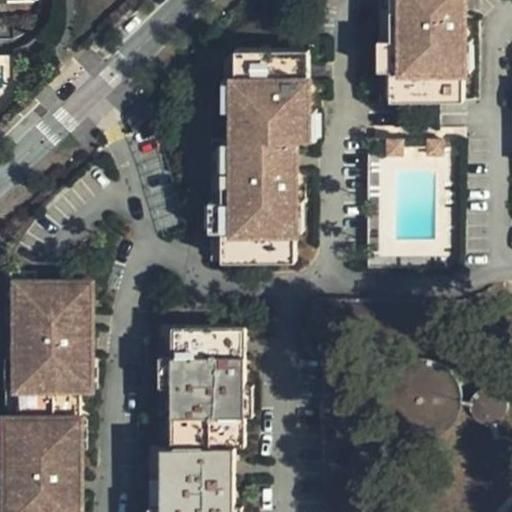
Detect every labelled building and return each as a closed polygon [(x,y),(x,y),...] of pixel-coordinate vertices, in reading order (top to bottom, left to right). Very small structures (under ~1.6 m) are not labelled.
[(442,101),(466,102),(466,67),(459,67),(459,37),(464,37),(464,0),(380,0),(381,12),(380,101),(398,101),(442,101)] [(459,67),(466,67),(472,67),(473,37),(464,37),(459,37),(459,67)] [(211,141),(212,242),(212,247),(212,262),(299,262),(299,228),(292,228),(291,200),(300,200),(300,140),(300,110),(309,110),(308,50),(234,51),(221,51),(221,141),(211,141)] [(318,110),(309,110),(300,110),(300,140),(318,140),(318,110)] [(440,136),(425,135),(423,152),(440,153),(440,136)] [(400,153),(400,138),(385,137),(384,153),(400,153)] [(292,228),(299,228),(307,228),(307,200),(300,200),(291,200),(292,228)] [(6,273),(6,417),(81,417),(91,417),(91,282),(45,282),(37,282),(37,273),(6,273)] [(241,386),(245,386),(245,327),(202,327),(159,327),(159,446),(238,446),(246,446),(246,416),(241,416),(241,386)] [(439,357),(438,365),(442,367),(447,371),(449,372),(453,377),(454,379),(466,380),(468,376),(468,369),(473,351),(471,349),(460,349),(439,357)] [(442,367),(438,365),(428,362),(410,363),(397,370),(386,377),(378,391),(377,410),(382,426),(394,439),(411,446),(430,447),(443,439),(456,428),(462,413),(463,398),(459,388),(454,379),(453,377),(449,372),(447,371),(442,367)] [(254,386),(245,386),(241,386),(241,416),(246,416),(254,416),(254,386)] [(471,401),(471,408),(471,416),(475,423),(483,426),(493,426),(500,423),(505,415),(505,401),(500,394),(489,390),(483,391),(476,396),(471,401)] [(0,417),(0,511),(68,511),(69,499),(82,499),(81,417),(6,417),(0,417)] [(485,449),(484,457),(487,463),(492,469),(498,472),(506,472),(511,469),(511,438),(508,437),(501,436),(494,438),(488,443),(485,449)] [(153,446),(152,511),(231,511),(231,505),(238,505),(238,446),(159,446),(153,446)] [(69,499),(68,511),(81,511),(82,499),(69,499)]
